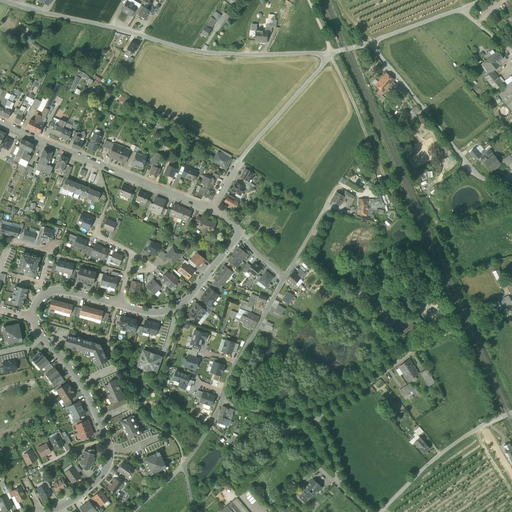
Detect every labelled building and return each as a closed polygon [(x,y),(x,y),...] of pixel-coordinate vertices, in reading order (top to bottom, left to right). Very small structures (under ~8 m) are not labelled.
[(137,7),(139,8),(141,4),(134,0),(131,0),(131,1),(129,0),(127,0),(127,1),(137,7)] [(131,16),(137,7),(127,1),(122,11),(131,16)] [(147,7),(146,9),(150,11),(149,14),(153,16),(157,8),(152,6),(150,9),(147,7)] [(146,19),(149,14),(150,11),(146,9),(143,7),(138,15),(142,17),(141,18),(144,20),(144,18),(146,19)] [(217,20),(224,24),(229,18),(221,13),(217,20)] [(201,34),(206,37),(211,30),(210,29),(213,24),(209,22),(201,34)] [(217,22),(212,29),(217,32),(222,25),(217,22)] [(262,42),(266,42),(267,32),(260,31),(256,31),(255,32),(255,36),(255,41),(262,41),(262,42)] [(131,42),(127,49),(131,52),(134,53),(138,45),(131,42)] [(491,57),(499,66),(507,60),(504,57),(503,58),(497,51),(491,57)] [(481,65),(488,74),(492,72),(499,66),(491,57),(481,65)] [(85,77),(88,79),(89,77),(78,70),(76,73),(84,78),(85,77)] [(502,84),(492,72),(488,74),(485,78),(495,90),(502,84)] [(42,85),(46,75),(42,73),(37,82),(42,85)] [(376,86),(380,89),(383,92),(387,87),(391,83),(393,79),(386,73),(379,82),(376,86)] [(75,90),(80,77),(74,75),(69,88),(75,90)] [(469,83),(472,87),(478,83),(475,79),(469,83)] [(511,80),(497,93),(505,103),(511,97),(511,80)] [(44,107),(49,109),(61,86),(57,83),(49,99),(44,107)] [(396,93),(398,95),(401,93),(403,91),(397,84),(392,89),(395,92),(396,93)] [(17,89),(13,93),(17,97),(21,93),(17,89)] [(381,97),(384,99),(391,92),(388,89),(381,97)] [(34,100),(26,96),(24,101),(28,103),(29,103),(32,105),(32,104),(34,100)] [(34,100),(32,104),(38,106),(40,101),(35,98),(34,100)] [(44,107),(49,99),(47,98),(46,100),(43,98),(37,110),(42,112),(44,107)] [(20,124),(23,117),(21,116),(25,108),(21,106),(19,110),(17,115),(14,121),(20,124)] [(411,110),(411,111),(415,115),(420,111),(416,106),(411,110)] [(502,117),(504,117),(505,117),(506,116),(508,116),(508,114),(509,113),(509,112),(509,110),(508,109),(507,108),(506,107),(505,106),(504,106),(502,106),(501,107),(500,107),(499,109),(498,110),(498,111),(498,113),(498,114),(499,115),(500,116),(501,117),(502,117)] [(40,116),(37,123),(38,124),(40,122),(41,122),(43,117),(45,118),(46,115),(49,110),(49,109),(44,107),(42,112),(40,116)] [(11,111),(8,109),(5,108),(1,115),(8,119),(11,111)] [(415,115),(411,111),(406,116),(411,122),(416,117),(415,115)] [(33,131),(37,123),(35,122),(30,120),(26,128),(33,131)] [(63,129),(66,123),(59,120),(57,126),(59,127),(63,129)] [(43,126),(38,124),(37,123),(33,131),(39,134),(43,126)] [(51,133),(60,137),(63,129),(59,127),(57,126),(54,125),(54,124),(53,127),(51,133)] [(69,135),(70,131),(67,129),(67,130),(63,129),(60,137),(68,140),(70,135),(69,135)] [(88,148),(96,151),(99,142),(98,141),(100,135),(99,135),(94,133),(90,142),(88,148)] [(2,147),(8,150),(13,141),(6,138),(3,144),(2,147)] [(18,163),(21,158),(20,158),(23,153),(24,150),(28,142),(22,139),(18,147),(20,148),(17,156),(16,155),(14,161),(18,163)] [(79,150),(82,143),(79,142),(75,140),(74,140),(72,147),(79,150)] [(102,147),(109,150),(111,143),(105,140),(102,147)] [(451,150),(445,141),(442,143),(444,148),(444,152),(444,153),(447,152),(451,150)] [(28,142),(24,150),(28,151),(31,153),(34,145),(28,142)] [(109,157),(124,163),(126,160),(130,150),(111,143),(109,150),(112,151),(109,157)] [(135,147),(133,152),(137,153),(136,155),(142,157),(143,156),(147,157),(147,156),(137,152),(139,149),(135,147)] [(480,157),(486,151),(484,150),(484,149),(480,153),(475,147),(469,153),(476,161),(480,157)] [(40,158),(44,160),(48,150),(44,149),(40,158)] [(484,162),(494,155),(492,152),(492,153),(489,149),(486,151),(480,157),(482,160),(484,162)] [(48,150),(44,160),(48,161),(49,162),(49,161),(53,152),(48,150)] [(149,164),(153,166),(158,154),(155,152),(153,157),(149,164)] [(31,156),(29,155),(27,154),(27,155),(23,153),(20,158),(21,158),(28,162),(31,156)] [(223,167),(226,169),(229,163),(228,162),(230,159),(221,154),(219,153),(216,158),(214,157),(212,161),(216,164),(216,163),(219,164),(219,165),(220,165),(220,166),(223,167)] [(158,154),(153,166),(160,169),(161,168),(159,167),(158,166),(160,161),(162,155),(158,154)] [(135,166),(142,169),(144,164),(145,164),(145,163),(145,162),(147,157),(143,156),(142,157),(136,155),(132,163),(132,165),(135,167),(135,166)] [(500,164),(494,155),(484,162),(490,171),(500,164)] [(56,169),(63,172),(64,170),(66,165),(68,158),(61,156),(56,169)] [(502,161),(507,166),(511,162),(511,159),(509,156),(502,161)] [(35,167),(30,166),(28,165),(25,171),(28,172),(32,174),(35,167)] [(45,167),(42,166),(39,165),(37,170),(40,171),(43,173),(44,171),(45,167)] [(157,176),(160,169),(153,166),(150,173),(157,176)] [(173,177),(175,172),(176,169),(168,166),(165,174),(173,177)] [(187,177),(194,180),(197,173),(194,171),(191,169),(190,170),(186,169),(186,168),(183,176),(187,178),(187,177)] [(245,179),(249,182),(253,174),(250,172),(250,170),(248,171),(245,169),(241,177),(245,179)] [(198,193),(209,198),(210,195),(211,191),(210,190),(212,185),(213,186),(216,179),(212,177),(211,179),(211,181),(203,178),(201,183),(203,184),(202,187),(200,187),(198,193)] [(63,188),(69,190),(73,182),(67,179),(63,188)] [(69,190),(75,193),(79,184),(73,182),(69,190)] [(236,193),(240,195),(242,193),(244,188),(245,187),(241,185),(236,182),(231,190),(236,193)] [(75,193),(81,195),(84,186),(79,184),(75,193)] [(129,198),(131,194),(133,189),(124,185),(120,195),(129,198)] [(81,195),(87,197),(90,189),(84,186),(81,195)] [(87,197),(94,200),(97,192),(90,189),(87,197)] [(135,200),(146,204),(147,200),(150,195),(149,194),(149,195),(144,193),(144,192),(139,191),(135,200)] [(344,196),(336,192),(331,201),(338,205),(344,196)] [(386,204),(390,203),(391,202),(388,194),(382,196),(385,204),(386,203),(386,204)] [(229,206),(234,208),(235,207),(235,208),(237,204),(237,202),(233,200),(234,198),(233,198),(228,195),(223,204),(229,207),(229,206)] [(151,210),(160,214),(162,208),(165,201),(156,197),(153,204),(151,210)] [(374,199),(368,199),(368,204),(371,204),(371,210),(372,211),(372,210),(375,210),(375,205),(376,208),(381,206),(382,208),(384,207),(383,202),(382,203),(380,197),(378,198),(377,198),(378,199),(374,200),(374,199)] [(187,222),(189,217),(191,211),(184,208),(184,209),(181,208),(181,207),(174,204),(171,210),(169,215),(170,215),(187,222)] [(368,216),(368,204),(365,204),(365,206),(361,206),(361,207),(358,207),(358,214),(364,214),(364,216),(368,216)] [(85,227),(89,229),(93,220),(92,220),(84,216),(81,215),(79,220),(78,223),(82,224),(85,226),(85,227)] [(194,225),(200,227),(203,220),(203,219),(197,217),(194,225)] [(103,228),(112,232),(114,227),(116,223),(110,221),(111,221),(107,219),(103,228)] [(202,231),(207,233),(208,231),(211,232),(214,225),(209,223),(210,222),(208,221),(207,222),(203,220),(200,227),(199,228),(203,230),(202,231)] [(0,232),(8,235),(10,227),(2,225),(1,229),(0,232)] [(10,227),(8,235),(17,237),(18,233),(19,229),(10,227)] [(44,230),(42,236),(49,237),(52,238),(53,233),(54,230),(44,227),(44,230)] [(23,239),(34,241),(34,239),(36,233),(35,233),(25,231),(23,239)] [(66,243),(74,246),(77,237),(69,234),(66,243)] [(83,250),(85,245),(87,241),(77,237),(74,246),(83,250)] [(151,254),(154,255),(160,247),(159,245),(157,244),(155,244),(152,242),(148,248),(146,250),(149,252),(151,253),(151,254)] [(94,256),(97,257),(101,248),(99,247),(98,246),(95,244),(93,249),(91,254),(92,254),(94,254),(94,256)] [(82,252),(88,255),(90,248),(85,245),(83,250),(82,252)] [(240,249),(247,254),(249,252),(242,246),(240,249)] [(101,247),(101,248),(97,257),(104,260),(105,256),(108,249),(101,247)] [(164,257),(173,264),(181,254),(175,249),(174,250),(172,248),(166,254),(164,257)] [(239,248),(233,254),(241,260),(243,257),(244,258),(247,254),(240,249),(239,248)] [(157,256),(162,260),(164,257),(166,254),(162,251),(157,256)] [(116,263),(119,265),(123,256),(114,252),(112,257),(110,261),(116,263)] [(191,260),(198,266),(204,259),(197,253),(194,257),(194,259),(192,261),(191,260)] [(18,271),(34,275),(35,274),(39,259),(38,258),(23,254),(22,255),(18,270),(18,271)] [(239,263),(241,260),(233,254),(228,261),(229,262),(236,268),(239,264),(239,263)] [(187,262),(194,268),(197,265),(190,259),(187,262)] [(56,270),(63,272),(66,262),(58,260),(57,264),(55,270),(56,270)] [(74,264),(66,262),(63,272),(71,274),(73,268),(74,264)] [(229,262),(227,264),(235,270),(236,268),(229,262)] [(250,274),(253,277),(261,268),(254,262),(251,266),(246,271),(247,272),(245,273),(244,275),(248,278),(250,274)] [(184,263),(181,267),(182,268),(179,272),(188,279),(194,271),(184,263)] [(242,270),(245,273),(247,272),(246,271),(251,266),(247,263),(242,270)] [(233,272),(235,270),(227,264),(226,267),(233,272)] [(224,266),(219,272),(227,278),(229,276),(230,276),(233,272),(226,267),(224,266)] [(76,280),(83,282),(86,283),(93,285),(96,272),(80,267),(76,280)] [(502,288),(506,286),(506,285),(498,269),(492,272),(500,288),(501,287),(502,288)] [(300,279),(301,280),(306,274),(301,270),(296,275),(300,279)] [(261,277),(258,281),(263,285),(266,287),(269,283),(273,277),(266,271),(261,277)] [(165,283),(170,288),(178,280),(170,273),(169,274),(167,272),(161,278),(160,279),(165,283)] [(224,281),(227,278),(219,272),(214,279),(215,280),(222,286),(225,282),(224,281)] [(294,286),(295,284),(300,279),(296,275),(293,272),(286,280),(294,286)] [(114,278),(110,277),(106,276),(106,275),(103,274),(101,282),(100,284),(108,286),(115,288),(118,278),(115,277),(114,278)] [(156,279),(162,285),(165,283),(160,279),(161,278),(159,276),(156,279)] [(152,291),(153,293),(156,290),(157,291),(160,287),(156,283),(153,280),(147,286),(149,289),(149,290),(150,291),(152,291)] [(129,291),(138,293),(140,283),(132,281),(129,291)] [(165,288),(162,285),(158,281),(156,283),(160,287),(163,290),(165,288)] [(264,289),(263,290),(265,292),(271,285),(269,283),(266,287),(264,289)] [(12,304),(22,306),(24,298),(26,298),(28,289),(17,286),(16,291),(14,291),(12,299),(13,299),(12,304)] [(210,288),(205,293),(214,301),(219,295),(210,288)] [(282,300),(289,304),(294,295),(287,291),(282,300)] [(211,305),(214,301),(205,293),(201,299),(206,303),(210,306),(211,305)] [(260,294),(258,297),(257,300),(262,302),(265,303),(267,297),(260,294)] [(260,308),(262,302),(257,300),(250,297),(248,303),(253,305),(260,308)] [(206,303),(204,306),(211,311),(214,308),(211,305),(210,306),(206,303)] [(197,304),(192,309),(202,317),(206,312),(206,311),(202,308),(197,304)] [(209,314),(211,311),(204,306),(202,308),(206,311),(206,312),(209,314)] [(280,313),(282,314),(285,310),(278,306),(275,310),(280,313)] [(197,322),(202,317),(192,309),(188,315),(191,318),(197,322)] [(280,313),(275,310),(272,315),(277,318),(280,313)] [(245,311),(243,316),(246,317),(257,322),(259,317),(245,311)] [(243,316),(241,315),(240,319),(247,323),(246,325),(250,327),(253,329),(257,322),(246,317),(243,316)] [(121,330),(126,331),(129,318),(121,316),(120,322),(119,325),(120,327),(122,328),(121,330)] [(136,320),(129,318),(126,331),(131,332),(131,331),(134,331),(134,328),(135,329),(136,325),(137,324),(135,324),(136,320)] [(399,326),(405,333),(413,326),(407,318),(404,320),(405,321),(399,326)] [(143,332),(149,333),(152,323),(145,321),(144,327),(143,332)] [(158,324),(152,323),(149,333),(156,335),(156,333),(158,325),(158,324)] [(273,328),(272,327),(265,324),(263,330),(268,332),(269,330),(271,331),(273,328)] [(5,342),(7,344),(20,341),(22,339),(19,326),(18,327),(16,325),(4,327),(2,329),(5,342)] [(191,343),(191,344),(193,344),(200,347),(203,338),(205,339),(207,334),(195,330),(192,338),(191,343)] [(91,355),(91,354),(98,346),(96,344),(96,343),(80,339),(78,338),(68,335),(66,341),(65,344),(66,345),(66,347),(72,348),(75,349),(79,350),(79,351),(85,353),(85,352),(87,352),(87,353),(91,355)] [(234,343),(226,340),(225,340),(222,351),(231,354),(232,351),(234,343)] [(200,347),(193,344),(191,350),(197,352),(198,352),(200,347)] [(101,348),(98,346),(91,354),(93,358),(94,358),(95,360),(93,360),(94,361),(96,366),(98,365),(101,364),(103,363),(106,362),(107,361),(102,348),(101,348)] [(189,349),(187,355),(188,356),(188,355),(195,358),(197,352),(191,350),(189,349)] [(149,371),(155,373),(156,373),(158,368),(157,368),(159,362),(160,362),(162,357),(161,357),(144,350),(143,351),(141,355),(142,355),(139,362),(139,361),(137,366),(138,366),(138,367),(144,369),(149,371)] [(32,360),(37,365),(45,357),(40,352),(40,353),(34,358),(32,360)] [(187,359),(185,365),(190,366),(189,367),(191,368),(196,369),(199,359),(195,358),(188,355),(188,356),(187,359)] [(49,362),(45,357),(37,365),(41,369),(43,367),(48,363),(49,362)] [(9,370),(9,371),(16,369),(14,359),(14,360),(11,360),(8,361),(5,361),(3,362),(5,371),(9,370)] [(399,367),(403,374),(413,366),(409,360),(399,367)] [(210,372),(214,374),(221,376),(222,372),(223,373),(224,369),(223,368),(224,365),(214,362),(212,366),(210,372)] [(417,374),(413,366),(403,374),(408,381),(417,374)] [(46,374),(50,380),(59,373),(55,368),(54,368),(48,373),(46,374)] [(420,373),(425,381),(431,377),(427,370),(426,370),(420,373)] [(190,376),(176,371),(173,380),(180,382),(178,386),(185,389),(186,385),(188,379),(190,376)] [(63,378),(59,373),(50,380),(54,385),(56,383),(62,378),(63,378)] [(425,381),(428,386),(434,383),(431,377),(425,381)] [(109,397),(112,402),(116,400),(117,401),(120,400),(122,399),(124,398),(116,379),(114,380),(111,381),(109,382),(108,382),(109,384),(104,386),(107,391),(106,391),(109,397)] [(57,391),(61,396),(72,389),(68,383),(62,387),(57,390),(57,391)] [(407,385),(403,388),(400,390),(404,396),(407,394),(411,391),(407,385)] [(76,395),(72,389),(61,396),(65,402),(70,399),(76,395)] [(195,397),(201,399),(203,392),(198,390),(195,397)] [(203,392),(201,399),(200,402),(211,406),(215,396),(211,395),(211,394),(207,393),(207,394),(203,392)] [(69,408),(71,413),(82,408),(79,402),(72,405),(68,407),(69,408)] [(218,423),(220,423),(226,425),(228,426),(230,420),(232,415),(231,414),(233,409),(232,409),(222,406),(218,417),(219,417),(218,420),(219,421),(218,423)] [(85,414),(82,408),(71,413),(74,418),(74,419),(78,417),(85,414)] [(120,421),(129,440),(131,439),(134,438),(137,437),(139,435),(141,435),(132,416),(130,416),(127,418),(125,419),(122,420),(120,421)] [(76,426),(78,432),(90,427),(88,421),(83,423),(77,425),(76,426)] [(93,434),(90,427),(78,432),(81,438),(82,438),(88,436),(93,434)] [(414,431),(416,433),(418,436),(419,436),(423,432),(419,427),(414,431)] [(67,436),(63,438),(60,431),(56,433),(57,436),(58,435),(61,440),(64,439),(67,444),(71,442),(67,436)] [(414,443),(420,438),(419,436),(418,436),(416,433),(414,435),(415,437),(409,442),(412,445),(414,443)] [(50,439),(56,449),(64,445),(61,440),(58,435),(57,436),(50,439)] [(414,443),(418,448),(424,442),(420,438),(414,443)] [(430,449),(424,442),(418,448),(424,454),(430,449)] [(40,453),(42,456),(50,452),(48,449),(46,444),(41,447),(42,448),(39,450),(38,451),(39,452),(40,453)] [(507,453),(508,455),(511,453),(511,451),(511,450),(509,444),(503,446),(505,453),(507,453)] [(84,469),(88,470),(89,467),(90,467),(91,464),(93,464),(95,458),(93,457),(94,454),(93,454),(94,450),(91,449),(89,450),(88,452),(84,451),(82,456),(81,459),(82,459),(80,464),(84,465),(83,467),(84,469)] [(23,456),(28,464),(36,459),(32,451),(23,456)] [(150,472),(152,473),(164,468),(165,466),(160,454),(157,453),(146,458),(145,461),(150,472)] [(118,470),(128,477),(129,475),(130,475),(131,475),(132,473),(132,472),(133,469),(123,462),(117,470),(118,470)] [(73,467),(78,473),(82,470),(75,464),(72,466),(73,467)] [(65,473),(72,483),(80,477),(78,473),(73,467),(65,473)] [(114,478),(120,482),(122,479),(115,474),(112,477),(114,478)] [(108,487),(114,491),(117,487),(120,489),(123,484),(120,482),(114,478),(108,487)] [(46,484),(48,489),(51,487),(50,486),(47,479),(42,482),(44,485),(46,484)] [(54,487),(57,492),(59,491),(59,492),(63,490),(62,489),(66,487),(62,479),(54,484),(55,486),(54,487)] [(299,497),(305,503),(313,494),(314,496),(321,488),(313,480),(306,488),(306,489),(299,497)] [(39,492),(43,499),(51,495),(48,489),(46,484),(44,485),(38,488),(40,492),(39,492)] [(16,499),(18,502),(26,498),(21,487),(13,491),(15,496),(16,499)] [(98,501),(100,505),(107,499),(101,492),(91,499),(95,504),(98,501)] [(0,505),(2,509),(3,511),(4,511),(8,509),(12,507),(8,499),(6,495),(0,498),(0,505)] [(248,511),(237,498),(232,502),(240,511),(248,511)] [(83,511),(96,511),(97,511),(93,506),(89,501),(80,508),(83,511)] [(240,511),(232,502),(222,511),(240,511)]
